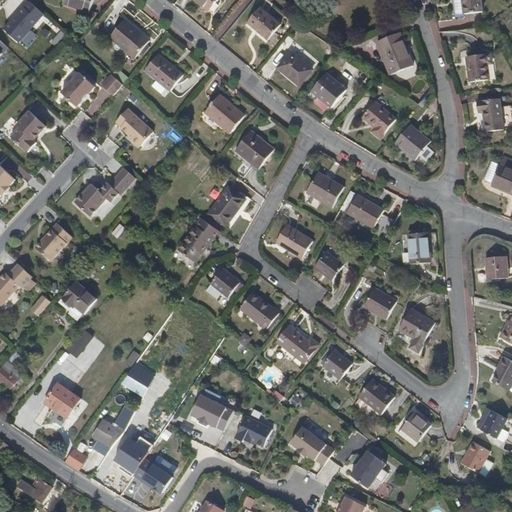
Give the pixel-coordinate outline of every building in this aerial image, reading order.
[(19,43),(45,15),(29,0),(3,28),(19,43)] [(65,0),(64,4),(89,13),(93,0),(65,0)] [(194,0),(209,12),(219,0),(194,0)] [(454,0),(455,0),(457,0),(463,0),(464,15),(483,13),(481,0),(454,0)] [(463,0),(457,0),(455,0),(456,16),(464,15),(463,0)] [(397,6),(388,9),(391,19),(400,16),(397,6)] [(261,8),(248,24),(268,41),(281,25),(261,8)] [(126,20),(111,38),(135,58),(151,40),(126,20)] [(401,34),(377,43),(391,76),(414,66),(401,34)] [(292,53),(278,69),(300,86),(314,70),(292,53)] [(160,54),(146,71),(170,92),(185,75),(160,54)] [(492,55),(467,58),(470,83),(490,80),(488,66),(493,66),(492,55)] [(79,75),(61,95),(76,108),(83,100),(85,101),(89,97),(87,96),(94,88),(79,75)] [(111,75),(103,85),(107,89),(116,78),(111,75)] [(328,75),(313,92),(332,109),(347,91),(328,75)] [(117,79),(107,90),(114,96),(124,85),(117,79)] [(133,105),(139,99),(132,93),(126,99),(133,105)] [(221,96),(206,113),(231,134),(246,116),(221,96)] [(479,113),(484,113),(486,133),(504,131),(500,100),(478,103),(479,113)] [(376,103),(364,118),(375,128),(372,132),(381,140),(397,120),(376,103)] [(120,122),(128,130),(132,132),(130,135),(138,142),(140,140),(141,141),(152,128),(126,104),(114,116),(121,121),(120,122)] [(36,135),(38,136),(46,128),(28,112),(15,126),(18,128),(9,138),(25,151),(26,150),(28,153),(37,144),(34,141),(32,140),(36,135)] [(412,126),(396,145),(415,161),(431,142),(412,126)] [(237,152),(259,169),(275,150),(253,132),(237,152)] [(511,169),(502,166),(493,187),(511,195),(511,169)] [(122,196),(137,179),(126,169),(111,186),(109,184),(101,193),(93,185),(76,204),(92,218),(108,200),(113,203),(120,195),(122,196)] [(0,196),(2,197),(9,190),(8,188),(13,183),(0,171),(0,196)] [(319,174),(307,194),(333,209),(345,188),(319,174)] [(230,188),(209,214),(226,227),(247,201),(230,188)] [(359,196),(348,214),(374,229),(385,211),(359,196)] [(222,232),(204,218),(179,250),(196,263),(215,239),(222,232)] [(118,239),(126,229),(119,224),(112,233),(118,239)] [(41,245),(39,243),(34,249),(50,263),(71,240),(56,226),(44,239),(46,241),(41,245)] [(288,226),(277,244),(302,259),(314,242),(288,226)] [(429,233),(408,235),(412,265),(432,264),(429,233)] [(327,253),(315,268),(332,281),(344,266),(327,253)] [(508,257),(486,259),(488,280),(509,279),(508,257)] [(23,288),(32,278),(19,266),(9,276),(6,274),(0,280),(0,305),(1,306),(20,286),(23,288)] [(224,270),(212,285),(229,298),(241,283),(224,270)] [(77,282),(62,300),(74,310),(76,308),(85,316),(98,300),(77,282)] [(377,289),(366,308),(387,321),(399,302),(377,289)] [(254,293),(241,310),(267,331),(281,314),(254,293)] [(413,310),(401,331),(415,340),(410,348),(419,353),(436,323),(413,310)] [(511,324),(509,323),(500,338),(511,344),(511,324)] [(290,326),(278,342),(305,364),(321,345),(312,338),(309,341),(290,326)] [(245,333),(240,342),(247,346),(253,337),(245,333)] [(336,351),(324,367),(341,380),(353,365),(336,351)] [(511,361),(502,356),(497,366),(499,367),(496,373),(491,381),(511,393),(511,361)] [(219,370),(222,363),(214,358),(210,365),(219,370)] [(9,363),(0,373),(0,377),(13,388),(24,375),(9,363)] [(123,386),(146,395),(149,386),(126,378),(123,386)] [(374,381),(360,398),(383,415),(396,398),(374,381)] [(59,385),(46,404),(68,419),(81,399),(59,385)] [(296,407),(301,399),(295,395),(289,402),(296,407)] [(225,432),(235,412),(203,396),(192,415),(200,419),(200,420),(210,426),(211,424),(225,432)] [(145,405),(130,431),(145,440),(161,413),(145,405)] [(493,411),(482,431),(498,440),(509,420),(493,411)] [(237,412),(232,423),(241,428),(246,417),(237,412)] [(432,426),(416,413),(403,430),(420,443),(432,426)] [(265,448),(274,430),(247,417),(236,439),(245,443),(246,441),(251,444),(253,441),(265,448)] [(104,421),(94,437),(109,446),(119,430),(104,421)] [(159,441),(168,425),(162,422),(154,439),(159,441)] [(339,450),(307,427),(294,444),(318,461),(319,460),(327,466),(339,450)] [(10,446),(4,442),(0,447),(0,455),(3,457),(10,446)] [(491,453),(473,443),(462,464),(480,473),(487,460),(491,453)] [(74,448),(65,463),(80,472),(89,457),(74,448)] [(117,455),(109,467),(130,479),(140,462),(127,453),(123,458),(117,455)] [(388,466),(371,453),(353,476),(370,489),(388,466)] [(146,460),(135,477),(159,493),(163,492),(172,478),(146,460)] [(487,460),(480,473),(487,477),(494,464),(487,460)] [(21,480),(17,487),(43,504),(54,488),(38,478),(32,486),(21,480)] [(247,496),(242,506),(251,510),(256,500),(247,496)] [(364,511),(367,507),(349,498),(341,511),(364,511)] [(208,501),(201,511),(225,511),(208,501)]
